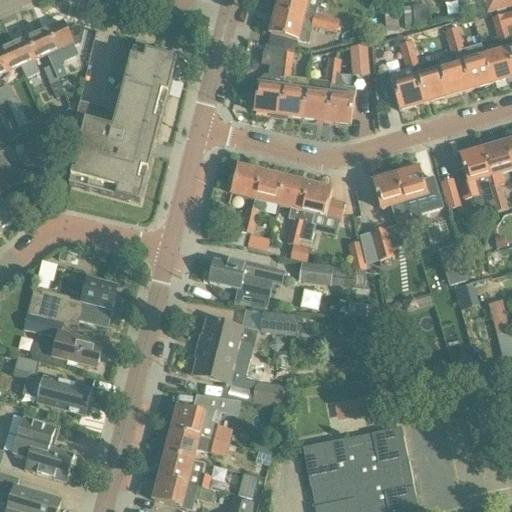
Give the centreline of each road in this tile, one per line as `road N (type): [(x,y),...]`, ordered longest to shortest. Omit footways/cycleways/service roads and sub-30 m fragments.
road 1 (residential): [(199,127),(322,158),(356,157),(511,106)]
road 2 (residential): [(102,511),(170,251)]
road 3 (residential): [(0,267),(66,226),(170,251)]
road 4 (residential): [(170,251),(199,127)]
